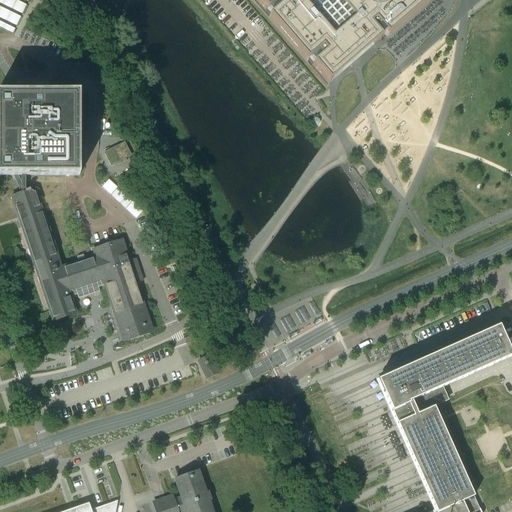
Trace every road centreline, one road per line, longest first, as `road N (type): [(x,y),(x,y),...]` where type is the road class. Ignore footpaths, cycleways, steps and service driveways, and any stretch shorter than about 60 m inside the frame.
road 1 (unclassified): [(498,276),(341,344),(281,385)]
road 2 (unclassified): [(54,469),(281,385)]
road 3 (unclassified): [(54,469),(0,309)]
